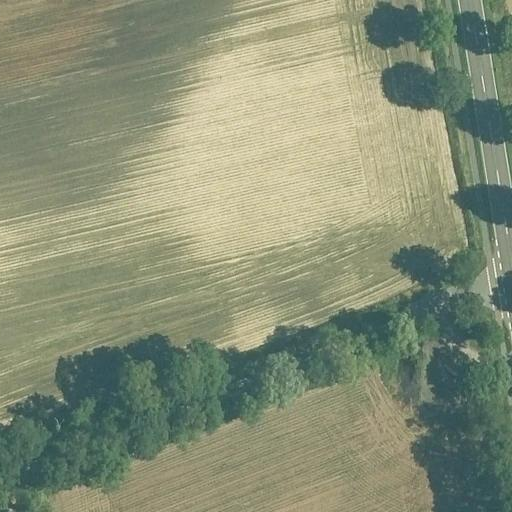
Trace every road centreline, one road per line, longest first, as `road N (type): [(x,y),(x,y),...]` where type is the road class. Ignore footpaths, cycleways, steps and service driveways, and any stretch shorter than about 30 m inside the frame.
road 1 (residential): [(0,482),(511,284)]
road 2 (secondary): [(511,273),(467,0)]
